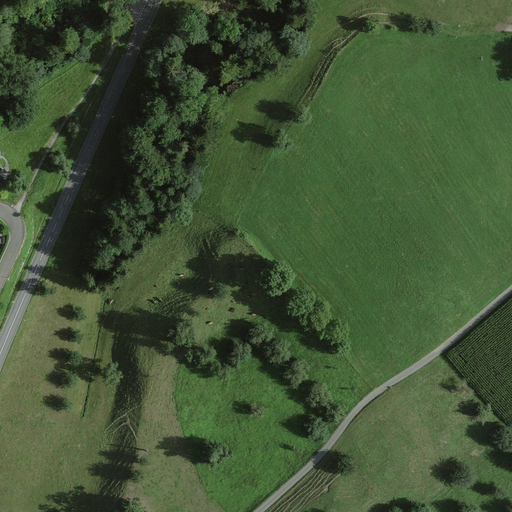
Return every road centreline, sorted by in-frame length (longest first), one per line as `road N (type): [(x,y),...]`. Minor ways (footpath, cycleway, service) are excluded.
road 1 (secondary): [(0,356),(154,0)]
road 2 (unclassified): [(259,511),(366,400),(511,289)]
road 3 (track): [(0,106),(73,66),(136,0)]
